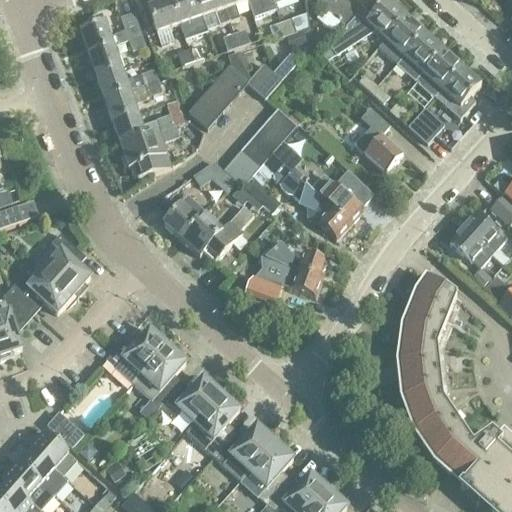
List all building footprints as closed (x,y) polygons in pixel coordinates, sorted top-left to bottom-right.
[(196,0),(179,0),(172,3),(185,38),(205,31),(201,21),(204,20),(196,0)] [(221,0),(196,0),(204,20),(214,17),(218,30),(231,25),(221,0)] [(247,0),(221,0),(231,25),(239,22),(234,9),(247,5),(250,15),(252,14),(247,0)] [(272,0),(247,0),(252,14),(273,7),(274,8),(275,8),(272,0)] [(272,0),(275,8),(298,0),(297,0),(272,0)] [(326,0),(329,2),(322,9),(346,30),(363,12),(350,0),(326,0)] [(158,37),(180,29),(183,39),(185,38),(172,3),(149,11),(158,37)] [(374,21),(363,12),(346,30),(320,59),(327,64),(335,59),(336,60),(375,35),(386,45),(407,22),(388,5),(374,21)] [(88,22),(91,31),(80,35),(88,58),(142,39),(134,16),(120,21),(124,35),(110,40),(102,16),(88,22)] [(282,25),(287,40),(292,38),(296,36),(291,22),(282,25)] [(426,39),(407,22),(386,45),(405,62),(426,39)] [(274,45),(277,44),(279,50),(287,47),(285,41),(287,40),(282,25),(269,30),(274,45)] [(240,51),(249,48),(245,34),(235,37),(240,51)] [(240,51),(235,37),(222,42),(227,55),(240,51)] [(142,39),(88,58),(96,81),(121,71),(114,50),(128,45),(132,56),(146,51),(142,39)] [(445,56),(426,39),(405,62),(424,79),(445,56)] [(195,67),(204,64),(199,49),(190,53),(195,67)] [(195,67),(190,53),(176,58),(181,72),(195,67)] [(463,74),(445,56),(424,79),(441,94),(434,101),(437,103),(463,74)] [(233,67),(222,79),(241,96),(248,88),(251,83),(233,67)] [(265,67),(251,83),(248,88),(256,96),(274,76),(265,67)] [(121,71),(96,81),(104,103),(157,84),(154,73),(126,83),(121,71)] [(482,91),(463,74),(437,103),(459,124),(474,107),(471,103),(482,91)] [(274,76),(256,96),(265,104),(283,84),(274,76)] [(372,99),(378,91),(364,78),(357,86),(372,99)] [(241,96),(222,79),(214,88),(233,105),(241,96)] [(157,84),(104,103),(112,126),(138,116),(134,106),(162,97),(157,84)] [(233,105),(214,88),(206,96),(225,114),(233,105)] [(383,109),(390,101),(378,91),(372,99),(383,109)] [(225,114),(206,96),(197,105),(217,123),(225,114)] [(217,123),(197,105),(187,117),(207,134),(217,123)] [(277,113),(269,123),(260,133),(279,150),(282,148),(287,141),(297,131),(277,113)] [(386,178),(403,160),(382,140),(391,131),(371,113),(362,122),(372,132),(355,150),(386,178)] [(436,139),(445,130),(427,114),(419,123),(436,139)] [(138,116),(112,126),(120,148),(183,125),(182,120),(171,123),(170,119),(156,123),(157,124),(142,129),(138,116)] [(436,139),(419,123),(410,132),(428,148),(436,139)] [(183,125),(120,148),(129,171),(154,162),(150,151),(177,141),(179,146),(189,143),(183,125)] [(279,150),(260,133),(251,143),(270,160),(272,158),(279,150)] [(270,160),(251,143),(242,153),(262,171),(270,160)] [(279,150),(272,158),(278,164),(288,153),(282,148),(279,150)] [(262,171),(242,153),(233,163),(253,180),(262,171)] [(253,180),(233,163),(224,174),(235,184),(234,185),(242,192),(253,180)] [(214,165),(208,170),(194,180),(201,190),(212,182),(226,194),(234,185),(235,184),(224,174),(214,165)] [(280,166),(271,177),(274,179),(274,183),(280,189),(281,193),(288,198),(292,200),(300,206),(300,207),(301,208),(302,207),(307,212),(308,224),(316,226),(317,227),(337,245),(350,231),(310,194),(280,166)] [(323,180),(310,194),(350,231),(363,217),(344,200),(348,196),(363,210),(373,199),(348,176),(338,187),(341,189),(338,193),(323,180)] [(188,200),(163,227),(182,244),(200,224),(204,219),(206,217),(188,200)] [(489,214),(508,231),(511,226),(511,209),(502,200),(489,214)] [(204,219),(200,224),(182,244),(200,261),(204,257),(215,267),(244,235),(241,233),(254,219),(244,210),(221,235),(204,219)] [(0,219),(0,233),(11,230),(7,217),(0,219)] [(476,218),(463,233),(492,259),(504,246),(497,240),(498,238),(476,218)] [(492,259),(463,233),(450,248),(472,268),(473,266),(480,272),(492,259)] [(60,238),(35,265),(77,304),(78,303),(77,302),(80,298),(84,288),(90,282),(73,267),(81,258),(60,238)] [(268,253),(260,261),(322,284),(329,266),(303,256),(302,257),(290,252),(288,255),(281,248),(272,257),(268,253)] [(248,289),(245,297),(274,308),(281,289),(290,293),(316,302),(322,284),(260,261),(261,273),(261,274),(248,289)] [(77,304),(35,265),(35,266),(44,275),(33,286),(22,280),(12,292),(33,311),(40,303),(57,319),(63,312),(72,307),(76,304),(77,304)] [(498,307),(510,294),(495,280),(483,293),(498,307)] [(450,315),(456,301),(428,281),(417,297),(404,330),(399,365),(403,401),(415,434),(435,464),(449,476),(452,474),(465,485),(460,491),(483,511),(511,511),(511,436),(504,429),(495,439),(491,436),(472,449),(464,437),(469,434),(455,413),(450,417),(442,405),(440,391),(447,390),(444,365),(437,365),(436,352),(441,338),(447,341),(457,318),(450,315)] [(4,305),(0,306),(0,366),(1,366),(0,365),(10,359),(13,356),(22,353),(14,332),(33,311),(12,292),(3,302),(4,305)] [(511,292),(498,309),(511,321),(511,292)] [(134,351),(125,344),(125,343),(106,365),(133,389),(171,347),(170,347),(169,347),(165,344),(156,341),(149,334),(134,351)] [(171,347),(133,389),(159,413),(179,392),(170,384),(186,368),(179,362),(178,357),(171,349),(172,348),(171,347)] [(179,392),(159,413),(172,424),(183,417),(194,427),(186,437),(225,395),(224,394),(223,395),(220,393),(210,389),(209,388),(203,382),(187,399),(179,392)] [(225,395),(186,437),(213,461),(233,440),(224,432),(240,416),(233,410),(231,405),(225,396),(225,395)] [(83,441),(58,419),(47,431),(72,453),(83,441)] [(241,447),(233,440),(213,461),(240,485),(279,443),(278,442),(277,443),(272,440),(263,436),(256,430),(241,447)] [(77,466),(43,436),(29,451),(54,474),(62,482),(77,466)] [(279,443),(240,485),(241,486),(249,476),(261,487),(255,498),(267,509),(286,487),(278,480),(294,463),(287,457),(285,453),(278,444),(279,443)] [(54,474),(29,451),(15,467),(40,489),(53,501),(67,486),(62,482),(54,474)] [(40,489),(15,467),(1,482),(8,488),(29,507),(32,510),(34,511),(43,511),(53,501),(40,489)] [(295,495),(286,487),(267,509),(270,511),(312,511),(332,491),(332,490),(331,491),(326,488),(317,484),(310,478),(295,495)] [(34,511),(32,510),(29,507),(8,488),(0,496),(0,508),(4,511),(34,511)] [(332,491),(312,511),(346,511),(347,511),(341,505),(339,501),(332,492),(333,491),(332,491)] [(95,511),(105,511),(111,507),(104,501),(95,511)]
